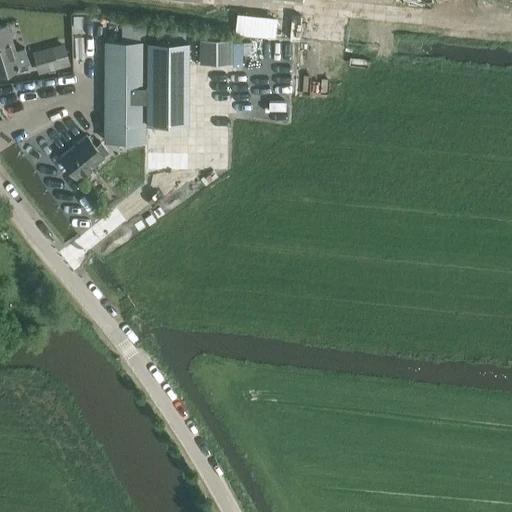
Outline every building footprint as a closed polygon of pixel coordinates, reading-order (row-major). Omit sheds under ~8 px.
[(250,12),(271,15),(273,4),(251,1),(250,12)] [(13,30),(0,33),(0,74),(0,76),(23,70),(22,64),(27,62),(24,51),(19,53),(13,30)] [(233,38),(200,38),(200,62),(233,62),(233,38)] [(110,40),(109,140),(148,141),(148,123),(188,124),(188,118),(188,93),(189,41),(150,41),(110,40)] [(35,53),(41,73),(72,64),(66,44),(35,53)] [(325,82),(325,52),(315,51),(314,82),(325,82)] [(313,54),(303,55),(304,78),(314,78),(313,54)] [(104,156),(87,134),(60,156),(77,177),(104,156)]
